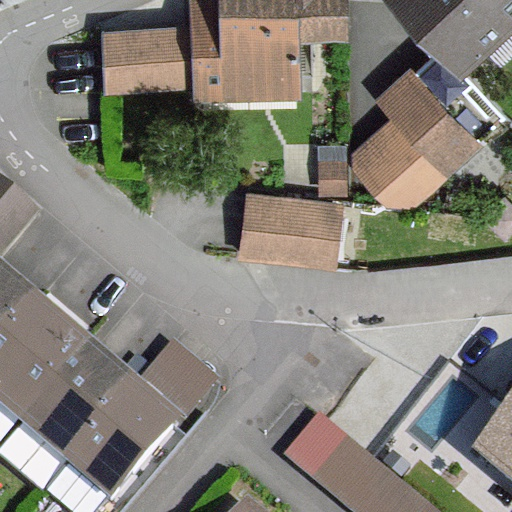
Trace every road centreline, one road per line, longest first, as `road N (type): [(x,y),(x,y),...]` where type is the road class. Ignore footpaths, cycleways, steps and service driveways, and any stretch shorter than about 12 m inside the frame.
road 1 (residential): [(0,112),(54,177),(162,264),(210,286),(275,292)]
road 2 (residential): [(275,292),(267,366),(228,431),(159,511)]
road 3 (residential): [(275,292),(359,296),(511,281)]
